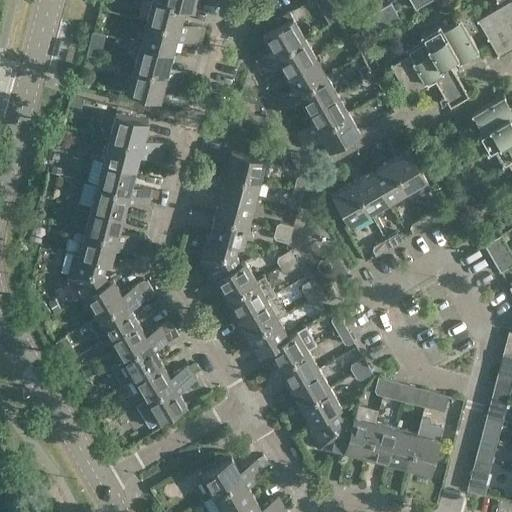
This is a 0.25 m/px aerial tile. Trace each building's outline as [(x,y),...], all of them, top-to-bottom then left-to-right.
[(152,0),(147,20),(204,35),(206,26),(182,19),(185,6),(186,5),(166,0),(152,0)] [(166,0),(186,5),(185,6),(194,8),(196,0),(166,0)] [(511,0),(508,0),(478,18),(483,26),(499,55),(511,47),(511,0)] [(364,17),(373,33),(400,17),(390,1),(364,17)] [(333,4),(322,10),(329,22),(339,15),(333,4)] [(252,56),(256,64),(305,36),(289,10),(275,18),(278,25),(263,34),(270,46),(252,56)] [(478,29),(470,15),(462,20),(470,34),(478,29)] [(470,34),(462,20),(460,18),(443,27),(441,29),(456,55),(459,60),(478,49),(470,34)] [(141,43),(174,51),(178,37),(202,43),(204,35),(147,20),(141,43)] [(420,34),(423,39),(424,38),(439,65),(449,59),(456,55),(441,29),(443,27),(440,22),(420,34)] [(256,64),(261,71),(278,61),(285,73),(316,55),(305,36),(256,64)] [(424,38),(423,39),(405,49),(408,54),(410,53),(425,79),(432,75),(442,70),(439,65),(424,38)] [(141,43),(134,66),(186,80),(189,71),(170,66),(174,51),(141,43)] [(408,96),(422,88),(428,84),(425,79),(410,53),(408,54),(390,64),(408,96)] [(84,67),(92,69),(95,56),(87,54),(84,67)] [(273,93),(278,101),(327,74),(316,55),(285,73),(291,83),(273,93)] [(449,59),(439,65),(442,70),(432,75),(450,106),(469,95),(449,59)] [(186,80),(134,66),(128,90),(160,99),(165,83),(184,88),(186,80)] [(300,98),(307,110),(338,93),(327,74),(278,101),(282,109),(300,98)] [(71,93),(69,104),(81,107),(83,96),(71,93)] [(295,130),(301,139),(349,111),(338,93),(307,110),(313,120),(295,130)] [(511,108),(503,93),(472,111),(482,128),(483,130),(509,115),(511,113),(511,108)] [(349,111),(301,139),(305,146),(322,136),(329,148),(360,130),(349,111)] [(109,136),(161,150),(164,140),(144,135),(148,121),(116,112),(109,136)] [(489,151),(494,148),(493,147),(511,136),(511,120),(509,115),(483,130),(482,128),(477,131),(489,151)] [(429,137),(439,153),(448,146),(438,131),(429,137)] [(109,136),(103,160),(136,168),(140,153),(159,158),(161,150),(109,136)] [(511,136),(493,147),(494,148),(504,165),(508,162),(511,159),(511,136)] [(240,151),(265,158),(266,152),(267,149),(242,142),(241,145),(240,151)] [(390,159),(408,189),(413,199),(433,187),(427,178),(410,147),(390,159)] [(232,149),(226,173),(260,181),(266,158),(265,158),(240,151),(232,149)] [(390,159),(372,170),(389,200),(408,189),(390,159)] [(136,168),(103,160),(97,183),(149,197),(152,187),(132,182),(136,168)] [(372,170),(352,181),(370,211),(389,200),(372,170)] [(220,193),(254,201),(260,181),(226,173),(220,193)] [(297,176),(293,190),(302,192),(307,175),(300,174),(297,176)] [(370,211),(352,181),(332,193),(350,223),(370,211)] [(97,183),(91,206),(124,214),(128,200),(147,205),(149,197),(97,183)] [(292,205),(299,207),(302,192),(293,190),(290,202),(292,205)] [(220,193),(214,214),(249,223),(254,201),(220,193)] [(85,229),(145,245),(147,239),(145,235),(120,228),(124,214),(91,206),(85,229)] [(434,209),(423,216),(428,224),(441,216),(438,210),(434,209)] [(214,214),(209,233),(209,234),(239,242),(238,242),(243,244),(249,223),(214,214)] [(428,224),(423,216),(411,223),(410,227),(413,232),(428,224)] [(277,223),(275,229),(292,233),(294,224),(280,221),(277,223)] [(85,229),(79,252),(79,253),(107,260),(106,261),(111,262),(115,246),(140,253),(144,250),(145,245),(85,229)] [(292,233),(275,229),(274,234),(276,238),(290,241),(292,233)] [(396,231),(385,237),(390,246),(404,237),(400,232),(396,231)] [(213,280),(215,278),(241,262),(236,253),(238,242),(239,242),(209,234),(209,233),(206,232),(200,257),(213,280)] [(511,263),(511,253),(500,233),(484,243),(500,270),(511,263)] [(390,246),(385,237),(374,244),(373,248),(376,254),(390,246)] [(277,260),(281,265),(295,257),(290,249),(278,256),(277,260)] [(80,297),(84,295),(84,294),(109,280),(104,270),(106,261),(107,260),(79,253),(79,252),(74,251),(67,275),(80,297)] [(295,257),(281,265),(283,270),(287,271),(300,264),(295,257)] [(215,278),(227,297),(257,279),(246,260),(241,262),(215,278)] [(265,275),(257,279),(227,297),(237,316),(276,293),(265,275)] [(84,295),(97,316),(151,285),(148,279),(144,278),(122,291),(114,277),(109,280),(84,294),(84,295)] [(302,287),(309,299),(317,294),(309,280),(303,283),(302,287)] [(154,290),(151,285),(97,316),(108,336),(138,319),(130,306),(152,293),(154,290)] [(237,316),(248,334),(279,317),(279,316),(287,312),(276,293),(237,316)] [(309,299),(316,310),(319,311),(325,308),(317,294),(309,299)] [(331,319),(338,331),(346,326),(338,312),(332,315),(331,319)] [(289,334),(289,333),(279,317),(248,334),(259,353),(267,349),(266,348),(289,334)] [(110,363),(121,357),(168,330),(167,330),(175,326),(172,321),(167,320),(145,332),(138,319),(108,336),(114,347),(104,353),(110,363)] [(266,348),(267,349),(277,366),(308,348),(317,343),(306,324),(297,329),(289,333),(289,334),(266,348)] [(349,343),(354,340),(346,326),(338,331),(345,342),(349,343)] [(168,330),(121,357),(133,378),(162,361),(154,348),(172,338),(168,330)] [(65,334),(56,340),(59,346),(69,341),(65,334)] [(277,366),(288,385),(319,367),(308,348),(277,366)] [(350,366),(354,372),(368,363),(364,356),(352,363),(350,366)] [(133,378),(144,399),(192,372),(187,364),(169,374),(162,361),(133,378)] [(368,363),(354,372),(357,377),(361,378),(373,371),(368,363)] [(511,367),(500,365),(498,373),(511,376),(511,367)] [(288,385),(299,404),(330,386),(319,367),(288,385)] [(75,374),(80,381),(86,378),(81,370),(75,374)] [(192,372),(144,399),(136,404),(148,425),(158,419),(182,405),(186,403),(178,389),(196,379),(192,372)] [(511,376),(498,373),(495,382),(508,385),(511,382),(511,376)] [(382,394),(387,378),(378,376),(375,389),(377,392),(382,394)] [(395,380),(387,378),(382,394),(388,395),(392,393),(395,380)] [(337,406),(338,407),(342,405),(330,386),(299,404),(309,421),(337,406)] [(428,389),(420,386),(416,400),(419,403),(424,405),(428,389)] [(437,391),(428,389),(424,405),(430,406),(433,404),(437,391)] [(94,392),(88,395),(92,402),(98,398),(94,392)] [(185,412),(182,405),(158,419),(162,425),(185,412)] [(346,449),(353,419),(343,417),(338,407),(337,406),(309,421),(310,423),(307,424),(320,446),(345,452),(346,449)] [(489,406),(486,415),(503,419),(504,414),(502,409),(489,406)] [(108,414),(102,418),(105,423),(111,419),(108,414)] [(346,449),(367,455),(376,420),(354,414),(353,419),(346,449)] [(486,415),(484,424),(496,427),(502,423),(503,419),(486,415)] [(367,455),(388,460),(397,426),(376,420),(367,455)] [(388,460),(408,466),(417,431),(397,426),(388,460)] [(417,431),(408,466),(430,472),(439,437),(417,431)] [(478,448),(476,457),(492,461),(493,455),(491,451),(478,448)] [(202,474),(213,494),(262,466),(257,458),(239,469),(232,456),(202,474)] [(476,457),(473,465),(485,469),(491,465),(492,461),(476,457)] [(262,466),(213,494),(223,511),(224,511),(254,495),(248,484),(266,474),(262,466)] [(224,511),(268,511),(283,504),(279,496),(261,506),(254,495),(224,511)]
